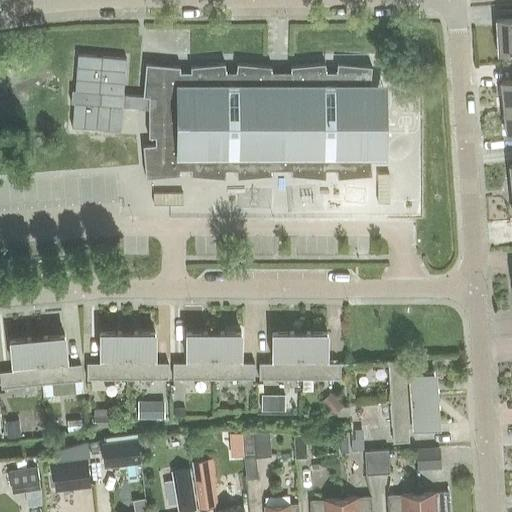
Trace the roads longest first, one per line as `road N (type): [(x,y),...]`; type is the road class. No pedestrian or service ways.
road 1 (residential): [(0,299),(99,289),(476,288)]
road 2 (unclassified): [(476,288),(456,0)]
road 3 (unclassified): [(491,511),(476,288)]
